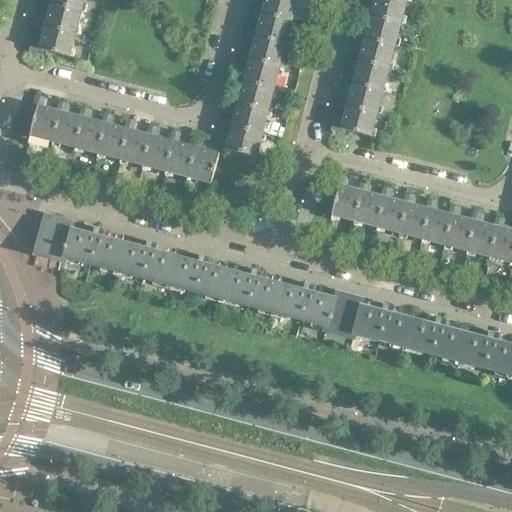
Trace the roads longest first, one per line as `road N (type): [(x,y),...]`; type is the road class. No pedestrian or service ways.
road 1 (secondary): [(511,488),(44,363),(0,330)]
road 2 (residential): [(0,66),(189,123),(201,120),(236,0)]
road 3 (residential): [(279,251),(0,177)]
road 4 (secondary): [(0,445),(27,445),(280,511)]
road 5 (residential): [(511,312),(279,251)]
road 6 (residential): [(304,153),(493,198),(511,191)]
road 7 (residential): [(304,153),(344,0)]
